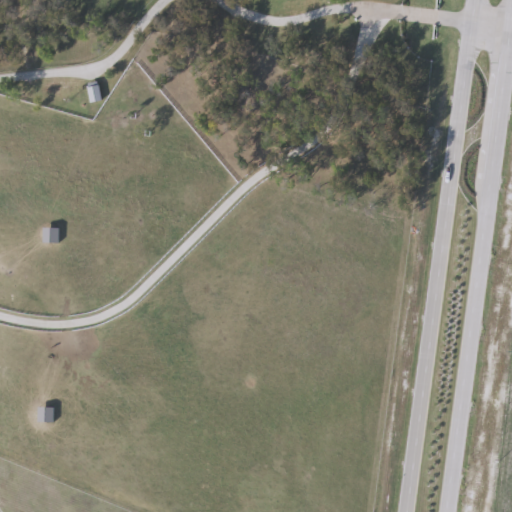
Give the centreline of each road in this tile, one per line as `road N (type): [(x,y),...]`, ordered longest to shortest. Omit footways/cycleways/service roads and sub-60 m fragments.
road 1 (primary): [(440,511),(509,0)]
road 2 (primary): [(468,0),(401,511)]
